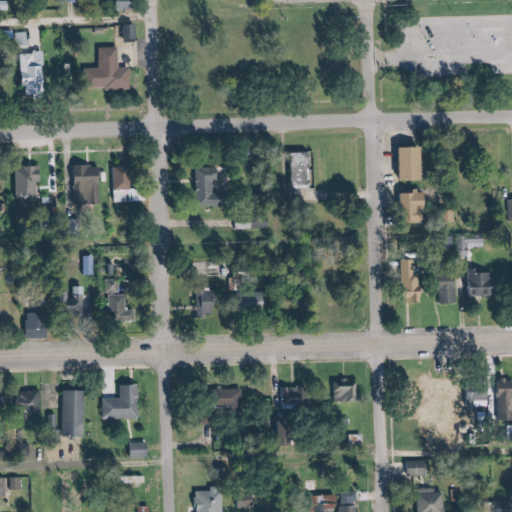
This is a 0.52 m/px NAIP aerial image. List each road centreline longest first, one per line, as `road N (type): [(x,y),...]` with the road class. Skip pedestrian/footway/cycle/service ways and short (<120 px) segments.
road 1 (tertiary): [(0,358),(511,340)]
road 2 (residential): [(511,116),(0,132)]
road 3 (residential): [(392,511),(378,0)]
road 4 (residential): [(170,511),(161,0)]
